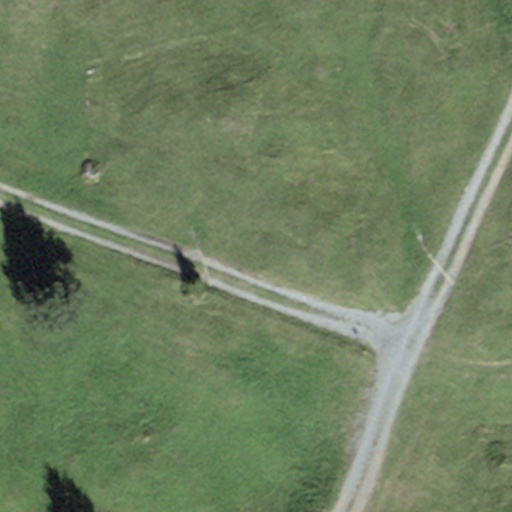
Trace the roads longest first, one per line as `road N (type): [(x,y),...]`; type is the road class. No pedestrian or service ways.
road 1 (track): [(408,345),(234,289),(0,198)]
road 2 (track): [(408,345),(511,106)]
road 3 (track): [(338,511),(408,345)]
